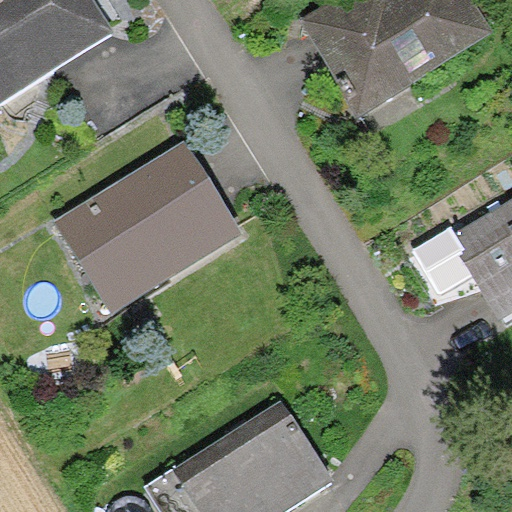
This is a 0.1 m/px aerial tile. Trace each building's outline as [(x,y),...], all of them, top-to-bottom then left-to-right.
[(0,0),(0,100),(114,29),(95,0),(0,0)] [(335,0),(299,22),(358,119),(495,35),(483,15),(496,7),(491,0),(335,0)] [(178,143),(55,223),(111,310),(235,231),(178,143)] [(511,204),(458,235),(454,227),(417,248),(442,291),(474,272),(505,325),(511,321),(511,204)] [(173,476),(146,493),(158,511),(284,511),(330,483),(289,420),(182,489),(173,476)]
